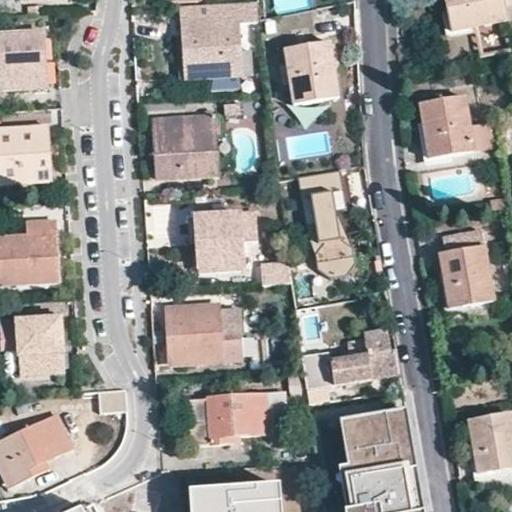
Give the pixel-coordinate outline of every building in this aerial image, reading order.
[(443,0),(450,32),(473,28),(507,21),(504,5),(503,0),(443,0)] [(182,39),(189,40),(191,78),(208,76),(209,90),(237,89),(237,75),(250,75),(249,51),(238,52),(236,20),(242,20),(241,5),(181,8),(182,29),(182,39)] [(0,89),(37,88),(36,65),(44,64),(41,33),(0,35),(0,89)] [(182,39),(176,40),(179,78),(191,78),(189,40),(182,39)] [(328,44),(286,50),(295,105),(338,99),(328,44)] [(419,104),(425,140),(427,140),(431,160),(473,154),(462,97),(419,104)] [(239,103),(224,104),(224,114),(239,113),(239,103)] [(154,135),(162,135),(163,158),(156,158),(157,180),(218,176),(215,117),(154,120),(154,135)] [(50,166),(43,167),(40,128),(0,130),(0,185),(51,182),(50,166)] [(48,128),(40,128),(43,167),(50,166),(48,128)] [(162,135),(154,135),(156,158),(163,158),(162,135)] [(345,209),(338,171),(299,179),(311,241),(316,254),(318,270),(331,279),(344,277),(355,262),(351,246),(340,238),(336,210),(345,209)] [(504,198),(489,201),(490,211),(505,208),(504,198)] [(199,271),(242,269),(240,243),(255,241),(254,215),(195,218),(194,221),(197,243),(199,271)] [(26,223),(26,237),(0,237),(0,285),(57,281),(56,261),(48,261),(47,237),(55,236),(54,222),(26,223)] [(482,248),(479,232),(442,238),(445,253),(439,254),(448,310),(491,303),(482,248)] [(55,236),(47,237),(48,261),(56,261),(55,236)] [(286,262),(262,265),(265,285),(288,282),(286,262)] [(166,326),(173,325),(176,364),(241,360),(240,340),(223,341),(223,336),(232,335),(231,325),(221,326),(220,307),(165,310),(166,326)] [(1,321),(2,348),(17,347),(19,374),(56,371),(55,349),(61,349),(59,318),(1,321)] [(173,325),(166,326),(169,364),(176,364),(173,325)] [(364,342),(366,356),(329,362),(330,371),(323,371),(325,386),(399,375),(395,349),(389,350),(385,330),(363,334),(364,342)] [(328,347),(329,362),(366,356),(364,342),(328,347)] [(302,364),(303,373),(307,396),(308,405),(321,402),(315,362),(302,364)] [(303,373),(288,374),(290,397),(307,396),(303,373)] [(125,389),(98,393),(101,415),(128,411),(125,389)] [(190,447),(240,444),(240,437),(286,434),(284,393),(206,398),(206,401),(188,401),(190,447)] [(423,511),(405,408),(349,418),(354,450),(344,452),(346,465),(354,511),(423,511)] [(468,421),(474,454),(476,454),(479,474),(511,468),(511,434),(509,414),(468,421)] [(0,442),(0,454),(11,478),(45,463),(71,450),(55,417),(0,442)] [(0,454),(0,474),(7,490),(48,471),(45,463),(11,478),(0,454)] [(479,474),(476,454),(474,454),(455,458),(458,478),(479,474)] [(283,511),(280,479),(189,486),(189,511),(283,511)]
